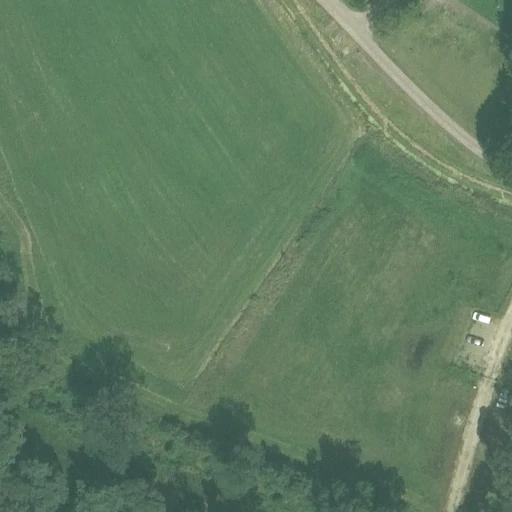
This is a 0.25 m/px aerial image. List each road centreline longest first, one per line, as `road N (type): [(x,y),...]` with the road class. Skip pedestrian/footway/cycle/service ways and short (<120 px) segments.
road 1 (unclassified): [(511,169),(415,95),(324,0)]
road 2 (track): [(447,511),(511,312)]
